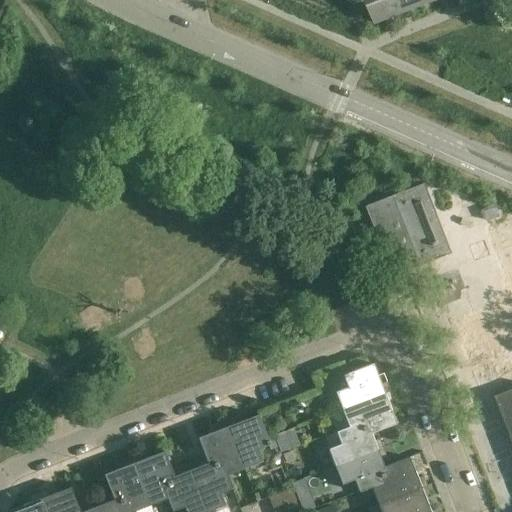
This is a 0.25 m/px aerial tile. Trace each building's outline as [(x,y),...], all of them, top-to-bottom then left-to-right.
[(367,0),(375,21),(401,11),(396,0),(367,0)] [(424,0),(396,0),(401,11),(425,2),(424,0)] [(395,275),(405,272),(455,252),(428,182),(368,205),(395,275)] [(487,221),(498,217),(495,208),(484,212),(487,221)] [(335,391),(342,409),(390,391),(386,381),(381,383),(373,363),(343,374),(348,387),(335,391)] [(511,389),(496,395),(511,435),(511,389)] [(394,400),(390,391),(342,409),(349,426),(366,420),(371,433),(396,423),(388,402),(394,400)] [(276,412),(266,415),(271,428),(281,424),(276,412)] [(235,416),(225,420),(244,469),(262,462),(257,449),(270,444),(258,414),(237,422),(235,416)] [(227,475),(244,469),(225,420),(216,424),(218,430),(198,438),(205,457),(218,452),(227,475)] [(328,448),(335,467),(383,448),(379,437),(374,440),(371,433),(366,420),(349,426),(337,431),(342,443),(328,448)] [(387,457),(383,448),(335,467),(342,484),(354,480),(359,492),(372,487),(389,480),(384,466),(381,459),(387,457)] [(141,453),(131,457),(151,506),(167,499),(158,476),(172,470),(164,451),(143,459),(141,453)] [(295,460),(292,451),(281,455),(284,464),(295,460)] [(207,463),(191,470),(207,511),(225,505),(220,493),(232,488),(227,475),(218,452),(205,457),(207,463)] [(133,511),(134,511),(151,506),(131,457),(122,460),(125,467),(104,475),(111,494),(124,489),(133,511)] [(372,487),(378,504),(427,485),(423,475),(417,478),(409,457),(384,466),(389,480),(372,487)] [(185,511),(207,511),(191,470),(174,476),(172,470),(158,476),(167,499),(171,511),(172,511),(184,507),(185,511)] [(431,494),(427,485),(378,504),(381,511),(430,511),(425,496),(431,494)] [(269,497),(274,509),(298,499),(294,487),(269,497)] [(47,491),(37,494),(44,511),(65,511),(78,507),(70,488),(49,496),(47,491)] [(113,500),(96,506),(98,511),(133,511),(124,489),(111,494),(113,500)] [(44,511),(37,494),(28,498),(30,503),(9,511),(44,511)] [(274,509),(274,511),(301,511),(303,511),(298,499),(274,509)]
